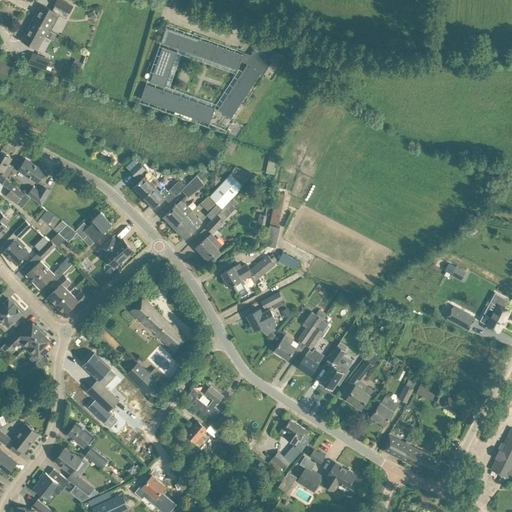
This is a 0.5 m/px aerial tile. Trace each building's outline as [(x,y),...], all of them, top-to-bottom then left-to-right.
[(42,5),(33,21),(47,29),(51,22),(55,24),(60,15),(66,18),(69,12),(69,13),(73,6),(62,0),(57,0),(54,5),(55,5),(52,10),(42,5)] [(108,0),(105,10),(118,15),(122,4),(110,0),(108,0)] [(23,40),(36,48),(37,48),(47,29),(33,21),(23,40)] [(166,27),(161,42),(176,47),(177,48),(183,33),(181,32),(166,27)] [(183,33),(177,48),(194,54),(199,38),(183,33)] [(199,38),(194,54),(210,60),(216,44),(199,38)] [(216,44),(210,60),(219,63),(228,67),(234,51),(224,47),(216,44)] [(162,46),(156,64),(171,69),(178,52),(162,46)] [(244,52),(243,54),(234,51),(228,67),(238,70),(241,62),(245,63),(247,65),(260,74),(263,75),(274,59),(256,47),(251,54),(244,52)] [(49,60),(33,54),(32,54),(29,62),(46,68),(49,60)] [(76,59),(71,67),(78,72),(83,63),(76,59)] [(171,69),(156,64),(150,81),(165,87),(171,69)] [(250,89),(260,74),(247,65),(237,80),(250,89)] [(240,104),(250,89),(237,80),(226,95),(240,104)] [(163,90),(146,83),(141,99),(158,105),(163,90)] [(180,96),(163,90),(158,105),(175,111),(180,96)] [(68,92),(64,101),(68,103),(73,94),(68,92)] [(229,119),(240,104),(226,95),(216,110),(229,119)] [(198,102),(180,96),(175,111),(192,117),(198,102)] [(192,117),(209,123),(215,108),(198,102),(192,117)] [(0,176),(1,174),(9,162),(11,158),(0,151),(0,176)] [(270,157),(266,173),(275,174),(278,158),(270,157)] [(18,169),(38,182),(45,171),(25,158),(18,169)] [(136,177),(144,170),(145,169),(146,170),(150,166),(142,162),(140,163),(139,162),(130,171),(136,177)] [(187,184),(182,190),(188,197),(204,184),(201,179),(209,172),(205,167),(204,167),(192,179),(187,184)] [(144,197),(160,182),(150,172),(145,176),(141,180),(134,187),(144,197)] [(207,214),(212,220),(232,198),(253,176),(250,174),(241,183),(231,173),(210,195),(209,195),(201,203),(209,211),(207,214)] [(6,177),(2,183),(11,189),(6,195),(16,204),(23,196),(29,201),(32,197),(27,193),(15,184),(6,177)] [(178,180),(169,189),(175,196),(182,190),(187,184),(178,180)] [(170,192),(164,186),(160,182),(144,197),(154,207),(161,201),(170,192)] [(34,186),(27,193),(32,197),(42,205),(46,198),(51,190),(43,184),(39,190),(34,186)] [(278,226),(285,194),(277,192),(266,245),(276,247),(280,226),(278,226)] [(207,226),(214,232),(225,220),(224,220),(237,206),(239,204),(233,199),(207,226)] [(175,205),(172,208),(164,215),(175,227),(186,216),(192,211),(181,200),(175,205)] [(9,220),(0,210),(0,236),(9,228),(5,224),(9,220)] [(67,223),(58,232),(66,239),(68,241),(74,236),(76,237),(79,234),(83,238),(88,235),(94,242),(98,239),(105,232),(104,231),(112,224),(101,211),(92,219),(94,221),(88,226),(84,222),(75,230),(67,223)] [(192,223),(186,216),(175,227),(186,238),(193,231),(197,228),(196,228),(202,222),(198,217),(192,223)] [(26,220),(14,232),(20,237),(31,226),(26,220)] [(207,237),(196,246),(208,259),(212,254),(215,258),(221,252),(218,249),(212,243),(216,239),(211,233),(207,237)] [(40,250),(49,242),(43,236),(35,245),(40,250)] [(133,250),(130,246),(123,238),(118,242),(113,236),(99,248),(105,254),(104,255),(114,267),(133,250)] [(23,260),(22,259),(29,253),(15,239),(3,251),(17,265),(19,263),(20,264),(23,260)] [(56,245),(51,240),(49,242),(40,250),(38,252),(44,258),(56,245)] [(280,261),(298,268),(302,257),(284,251),(280,261)] [(268,255),(250,270),(252,274),(256,279),(255,280),(258,284),(261,280),(259,277),(275,264),(268,255)] [(40,288),(47,281),(54,274),(40,260),(26,274),(34,282),(33,283),(37,287),(38,286),(40,288)] [(466,271),(465,271),(456,266),(449,262),(445,270),(446,271),(444,275),(448,277),(450,273),(452,274),(451,275),(462,280),(466,271)] [(230,268),(222,273),(229,287),(233,285),(237,292),(245,288),(241,280),(241,279),(250,275),(252,274),(250,270),(247,264),(236,270),(234,266),(230,268)] [(57,305),(70,291),(66,287),(71,282),(62,273),(50,286),(54,290),(48,296),(50,298),(49,299),(54,304),(56,304),(57,305)] [(136,290),(146,281),(141,275),(131,285),(136,290)] [(76,311),(88,299),(80,291),(75,297),(70,291),(57,305),(57,308),(62,312),(63,311),(65,313),(72,307),(76,311)] [(261,301),(265,308),(283,299),(279,291),(261,301)] [(498,305),(487,325),(499,331),(510,311),(505,308),(508,302),(509,300),(495,292),(490,301),(498,305)] [(4,303),(0,306),(0,318),(9,327),(23,312),(14,303),(13,303),(9,298),(4,303)] [(142,298),(131,310),(151,329),(155,333),(171,348),(183,336),(184,335),(174,325),(172,326),(142,298)] [(475,318),(466,313),(453,306),(446,318),(468,330),(475,318)] [(288,307),(281,311),(285,317),(291,314),(288,307)] [(256,311),(247,315),(255,329),(259,327),(267,334),(266,334),(267,335),(277,324),(276,323),(276,324),(274,319),(275,318),(270,309),(262,313),(262,312),(260,309),(256,311)] [(307,325),(298,339),(305,344),(322,319),(310,311),(303,322),(307,325)] [(323,318),(322,319),(305,344),(312,348),(324,331),(323,331),(329,323),(323,318)] [(25,322),(22,325),(6,341),(13,348),(20,341),(26,347),(28,345),(42,331),(40,330),(41,328),(37,324),(36,325),(33,322),(29,326),(25,322)] [(49,350),(45,346),(51,340),(42,331),(28,345),(35,352),(30,357),(32,362),(37,359),(37,361),(49,350)] [(285,335),(280,342),(275,350),(288,359),(296,347),(290,343),(292,340),(285,335)] [(348,345),(341,341),(338,345),(345,350),(348,345)] [(327,386),(332,389),(336,383),(339,385),(349,370),(338,362),(346,351),(345,350),(338,345),(323,365),(328,369),(320,381),(321,382),(320,383),(326,387),(327,386)] [(304,356),(298,365),(311,374),(316,366),(318,363),(324,354),(314,348),(312,351),(309,349),(305,354),(304,356)] [(85,361),(83,364),(85,367),(98,379),(104,385),(115,374),(110,369),(111,368),(94,352),(85,361)] [(27,373),(40,367),(37,361),(37,359),(32,362),(21,367),(27,373)] [(372,364),(366,360),(357,371),(363,376),(372,364)] [(160,382),(139,362),(128,373),(150,393),(160,382)] [(406,402),(413,388),(416,381),(409,378),(406,384),(405,384),(399,398),(406,402)] [(95,399),(101,404),(108,411),(119,400),(104,385),(98,379),(87,390),(95,399)] [(359,379),(346,398),(361,408),(366,400),(370,394),(363,389),(366,384),(359,379)] [(420,383),(416,393),(424,396),(428,386),(420,383)] [(213,420),(221,411),(214,406),(217,403),(223,396),(210,385),(204,393),(212,399),(207,405),(196,396),(191,403),(207,416),(213,420)] [(462,416),(468,405),(444,392),(438,403),(444,406),(443,407),(462,416)] [(380,402),(377,407),(372,415),(385,424),(393,411),(398,404),(392,399),(385,395),(380,403),(380,402)] [(95,399),(88,407),(104,423),(112,415),(108,411),(101,404),(95,399)] [(297,444),(301,438),(306,430),(290,419),(284,428),(283,427),(279,433),(287,438),(297,444)] [(186,435),(194,441),(199,446),(204,439),(201,436),(207,429),(198,421),(186,435)] [(67,434),(84,447),(93,434),(84,428),(85,426),(79,422),(78,423),(77,422),(67,434)] [(39,433),(31,427),(25,423),(11,442),(24,452),(39,433)] [(414,432),(416,430),(413,428),(406,440),(410,442),(416,433),(414,432)] [(511,428),(511,429),(501,450),(499,450),(495,458),(497,458),(491,469),(507,477),(508,476),(511,477),(511,428)] [(0,440),(1,442),(5,445),(11,438),(0,429),(0,440)] [(250,452),(238,443),(221,430),(214,439),(243,461),(250,452)] [(402,459),(409,445),(390,436),(383,450),(402,459)] [(0,443),(1,442),(0,440),(0,468),(7,474),(17,462),(1,449),(0,450),(0,449),(0,443)] [(294,460),(300,448),(292,444),(286,455),(294,460)] [(431,455),(409,445),(402,459),(433,474),(440,459),(431,455)] [(91,447),(85,455),(101,468),(108,460),(91,447)] [(82,459),(81,459),(73,453),(72,454),(64,448),(55,460),(71,473),(78,478),(82,473),(75,468),(82,459)] [(325,456),(314,449),(310,456),(321,463),(325,456)] [(278,451),(268,462),(281,473),(290,462),(291,461),(284,455),(278,451)] [(349,469),(347,470),(335,463),(327,475),(328,475),(326,478),(311,469),(315,462),(305,456),(300,464),(306,467),(297,480),(314,491),(320,481),(323,483),(334,490),(339,482),(347,488),(355,475),(353,474),(353,471),(349,469)] [(133,465),(128,469),(131,474),(136,470),(133,465)] [(58,482),(49,474),(45,472),(33,488),(46,498),(52,490),(57,494),(59,494),(69,480),(63,475),(58,482)] [(280,483),(288,488),(295,477),(288,472),(280,483)] [(137,493),(142,498),(148,491),(150,492),(150,498),(153,500),(159,500),(162,496),(159,493),(165,486),(152,475),(137,493)] [(80,488),(90,496),(91,497),(100,493),(94,488),(95,487),(81,477),(75,484),(80,488)] [(80,488),(77,493),(78,497),(82,500),(90,496),(80,488)] [(108,491),(89,500),(91,505),(111,496),(108,491)] [(116,496),(93,507),(93,509),(95,511),(119,511),(123,511),(122,510),(116,497),(116,496)] [(225,507),(214,496),(205,506),(210,511),(213,511),(215,510),(217,511),(220,511),(225,507)] [(54,511),(46,505),(38,499),(32,506),(33,506),(30,509),(26,509),(26,507),(17,507),(16,511),(37,511),(39,511),(40,511),(54,511)]
